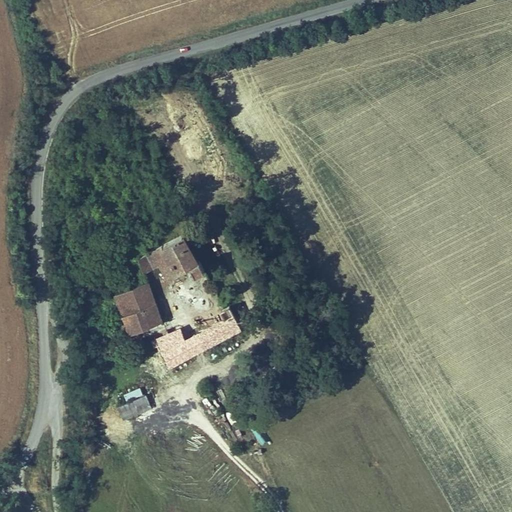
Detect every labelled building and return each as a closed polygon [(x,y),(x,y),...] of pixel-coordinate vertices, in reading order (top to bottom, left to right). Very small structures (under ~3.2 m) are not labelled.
[(183,236),(153,252),(162,266),(171,280),(189,269),(194,266),(199,274),(207,268),(202,259),(198,261),(183,236)] [(142,258),(149,276),(162,266),(153,252),(142,258)] [(149,276),(142,258),(110,274),(128,321),(117,325),(121,334),(163,318),(149,276)] [(194,277),(199,274),(194,266),(189,269),(194,277)] [(231,310),(221,315),(223,323),(195,335),(203,351),(242,335),(231,310)] [(185,340),(178,327),(158,336),(152,338),(153,343),(158,340),(169,366),(193,356),(185,340)] [(195,335),(185,340),(193,356),(203,351),(195,335)] [(126,398),(144,393),(142,386),(124,390),(126,398)] [(144,395),(117,408),(123,421),(150,409),(144,395)]
